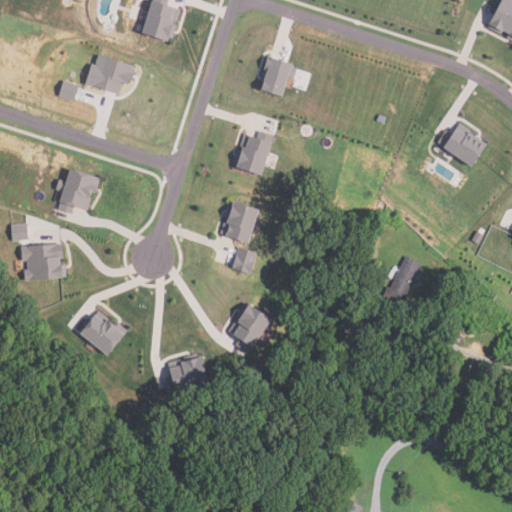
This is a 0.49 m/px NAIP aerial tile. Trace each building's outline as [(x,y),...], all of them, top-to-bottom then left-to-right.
[(157,0),(177,0),(181,1),(178,8),(182,9),(173,40),(147,32),(157,0)] [(505,0),(511,3),(511,40),(484,26),(497,0),(505,0)] [(87,82),(92,65),(99,67),(104,52),(141,63),(137,78),(132,77),(130,83),(122,81),(119,91),(87,82)] [(297,64),(295,68),(299,69),(297,79),(292,77),(286,97),(266,91),(268,82),(263,80),(270,56),(297,64)] [(75,101),(78,89),(64,85),(61,97),(75,101)] [(467,167),(439,147),(440,146),(435,143),(444,130),(448,133),(454,125),(482,145),(467,167)] [(276,143),(266,175),(240,167),(241,163),(236,162),(240,149),(243,151),(244,147),(241,146),(245,134),(276,143)] [(74,214),(60,209),(67,192),(59,189),(62,180),(70,182),(75,168),(104,179),(92,211),(77,206),(74,214)] [(264,210),(253,243),(222,233),(226,221),(230,223),(231,219),(227,218),(231,205),(236,206),(238,202),(264,210)] [(31,240),(14,241),(13,224),(30,223),(31,240)] [(70,278),(28,281),(27,270),(30,270),(29,261),(24,262),(23,247),(67,244),(68,258),(65,258),(66,267),(69,267),(70,278)] [(235,268),(241,247),(260,253),(254,274),(235,268)] [(404,256),(420,264),(416,272),(420,274),(415,284),(411,282),(396,313),(377,304),(386,285),(389,286),(404,256)] [(278,321),(259,349),(256,347),(251,354),(238,345),(243,339),(231,330),(237,321),(240,323),(243,319),(239,316),(250,301),(278,321)] [(111,355),(83,333),(101,310),(129,332),(111,355)] [(213,383),(181,392),(180,390),(170,393),(166,378),(174,376),(171,362),(200,354),(201,359),(206,358),(213,383)] [(353,431),(342,424),(352,410),(363,417),(353,431)] [(305,486),(302,494),(294,492),(298,483),(305,486)] [(360,507),(357,511),(337,511),(344,499),(360,507)]
